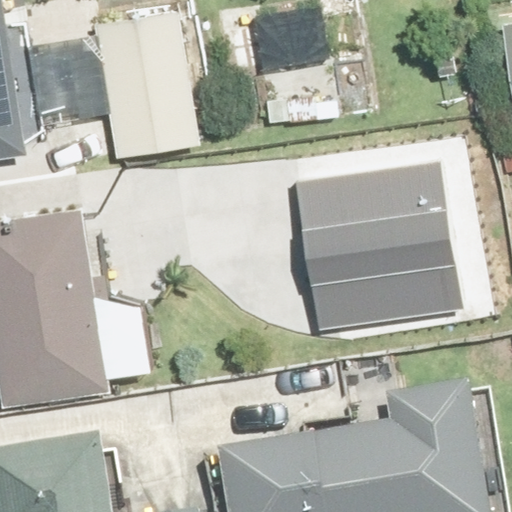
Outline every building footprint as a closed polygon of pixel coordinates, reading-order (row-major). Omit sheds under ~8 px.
[(0,0),(0,158),(25,156),(7,0),(0,0)] [(185,7),(101,20),(122,158),(206,145),(185,7)] [(244,173),(155,180),(160,236),(249,229),(244,173)] [(90,212),(0,223),(0,369),(4,402),(112,388),(90,212)] [(489,511),(473,385),(396,395),(400,427),(225,450),(233,511),(489,511)] [(118,511),(106,435),(0,452),(0,511),(118,511)]
